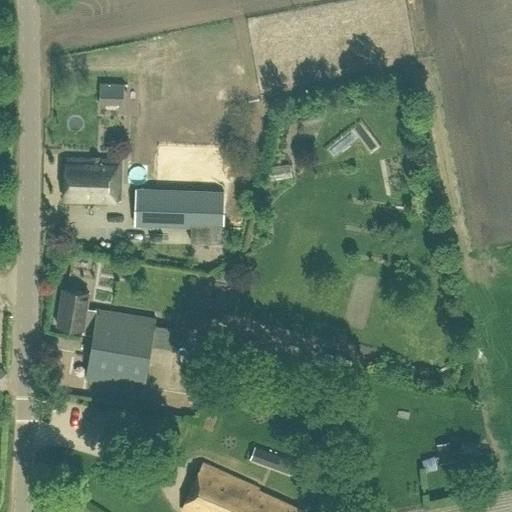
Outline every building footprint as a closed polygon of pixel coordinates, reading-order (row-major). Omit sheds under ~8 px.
[(102,103),(127,103),(127,85),(102,86),(102,103)] [(122,160),(67,158),(67,164),(66,163),(65,199),(121,201),(122,160)] [(275,167),(276,179),(294,177),(293,165),(275,167)] [(136,188),(134,225),(206,227),(208,191),(136,188)] [(89,293),(64,289),(58,325),(83,330),(83,329),(93,330),(86,377),(145,387),(156,319),(96,309),(96,310),(87,309),(89,293)] [(181,349),(181,328),(157,327),(157,348),(181,349)] [(451,442),(440,445),(444,461),(456,458),(451,442)] [(306,465),(254,446),(249,460),(301,479),(306,465)] [(425,459),(426,470),(442,468),(440,457),(425,459)] [(257,488),(202,464),(182,509),(187,511),(301,511),(302,511),(256,491),(257,488)]
